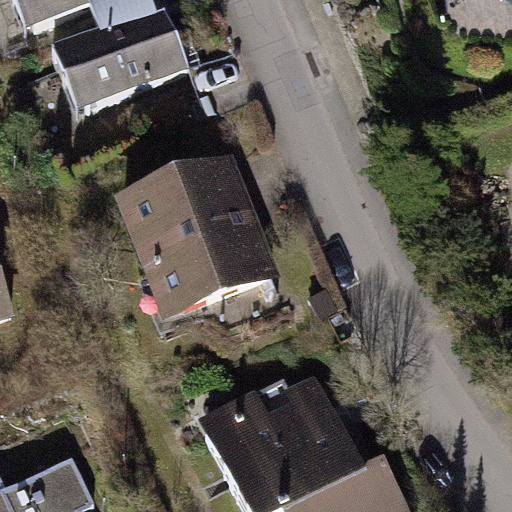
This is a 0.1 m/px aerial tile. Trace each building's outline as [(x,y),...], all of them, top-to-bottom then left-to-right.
[(26,0),(43,46),(99,26),(107,49),(66,63),(88,124),(189,88),(172,42),(157,0),(147,0),(137,4),(135,0),(26,0)] [(244,164),(129,210),(179,334),(294,287),(244,164)] [(0,341),(28,333),(0,250),(0,341)] [(406,511),(333,371),(214,433),(255,511),(406,511)] [(0,511),(104,511),(84,467),(10,501),(0,479),(0,511)]
